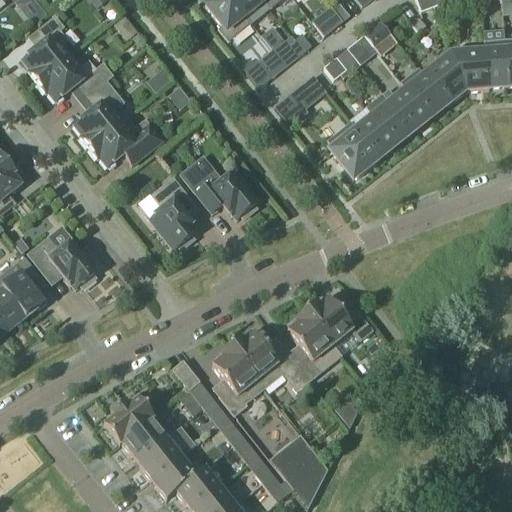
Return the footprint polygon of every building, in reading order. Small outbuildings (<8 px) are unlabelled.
[(225,0),(216,0),(202,11),(219,32),(215,35),(225,48),(248,30),(225,0)] [(255,0),(225,0),(248,30),(267,15),(255,0)] [(255,0),(267,15),(285,0),(255,0)] [(424,0),(417,0),(412,2),(418,17),(430,13),(424,0)] [(437,0),(424,0),(430,13),(441,9),(437,0)] [(337,9),(329,16),(339,28),(347,22),(337,9)] [(334,32),(339,28),(329,16),(324,20),(334,32)] [(34,88),(68,61),(60,50),(65,46),(56,36),(60,33),(52,23),(33,38),(41,48),(19,65),(27,75),(25,77),(34,88)] [(367,36),(361,41),(372,54),(378,49),(388,40),(378,28),(367,36)] [(299,39),(292,45),(302,58),(309,52),(299,39)] [(365,59),(372,54),(361,41),(355,46),(365,59)] [(511,44),(502,45),(503,55),(505,90),(511,89),(511,44)] [(292,45),(285,50),(295,63),(302,58),(292,45)] [(502,45),(482,47),(482,57),(485,94),(486,94),(486,92),(505,90),(503,55),(502,45)] [(462,96),(485,94),(482,57),(448,60),(462,96)] [(444,110),(462,96),(448,60),(421,80),(415,73),(444,110)] [(84,102),(109,82),(100,70),(93,75),(86,67),(78,73),(68,61),(34,88),(43,99),(45,97),(53,108),(74,91),(84,102)] [(338,81),(344,76),(334,63),(328,68),(338,81)] [(254,65),(242,75),(257,94),(269,84),(254,65)] [(338,81),(328,68),(321,73),(331,86),(338,81)] [(444,111),(444,110),(415,73),(398,87),(404,94),(426,122),(442,109),(444,111)] [(93,114),(71,130),(80,141),(77,143),(86,154),(124,123),(120,126),(112,116),(121,109),(113,98),(103,87),(110,82),(84,102),(93,114)] [(272,112),(278,120),(282,116),(280,115),(283,112),(284,114),(287,111),(286,110),(289,107),(291,109),(294,106),(301,115),(323,97),(311,82),(298,92),(272,112)] [(386,93),(379,98),(387,108),(409,135),(426,122),(404,94),(394,102),(386,93)] [(392,149),(409,135),(387,108),(370,121),(392,149)] [(376,162),(392,149),(370,121),(354,134),(348,126),(347,127),(377,164),(376,162)] [(124,123),(86,154),(95,165),(97,163),(105,173),(127,156),(135,167),(160,147),(143,126),(132,134),(124,123)] [(353,183),(377,164),(347,127),(324,145),(328,151),(326,153),(342,172),(343,170),(353,183)] [(200,162),(177,180),(186,191),(205,215),(216,206),(220,212),(229,223),(231,221),(234,226),(239,222),(241,224),(253,214),(251,212),(256,208),(231,177),(220,185),(200,162)] [(5,169),(0,173),(0,219),(13,209),(6,200),(18,190),(10,180),(12,179),(11,177),(5,169)] [(160,214),(147,225),(172,256),(177,253),(178,255),(191,245),(189,243),(194,239),(190,234),(192,233),(179,216),(189,208),(170,184),(160,193),(149,201),(156,209),(160,214)] [(44,283),(55,275),(68,292),(70,290),(73,295),(78,291),(80,294),(92,284),(90,281),(95,278),(70,246),(57,256),(47,243),(25,260),(44,283)] [(0,280),(0,293),(23,323),(43,308),(28,289),(37,282),(22,263),(0,280)] [(0,293),(0,332),(4,338),(23,323),(0,293)] [(342,325),(325,304),(315,311),(313,309),(302,317),(335,359),(356,343),(358,345),(369,336),(353,317),(342,325)] [(335,359),(302,317),(291,326),(293,329),(284,336),(301,358),(289,368),(290,370),(305,389),(318,379),(315,375),(335,359)] [(267,360),(250,339),(240,346),(238,343),(227,352),(260,394),(290,370),(289,368),(276,352),(267,360)] [(260,394),(227,352),(216,361),(218,364),(209,371),(226,393),(215,401),(231,422),(243,412),(241,409),(260,394)] [(180,367),(170,375),(186,395),(196,387),(180,367)] [(192,406),(199,415),(211,405),(204,396),(192,406)] [(118,448),(148,424),(150,423),(135,403),(124,412),(121,407),(108,418),(111,422),(101,430),(116,450),(118,448)] [(199,415),(207,425),(219,415),(211,405),(199,415)] [(133,467),(163,443),(148,424),(118,448),(133,467)] [(163,443),(133,467),(148,486),(178,462),(192,451),(177,432),(163,443)] [(222,444),(229,453),(241,443),(234,435),(222,444)] [(229,453),(237,462),(249,452),(241,443),(229,453)] [(306,451),(275,475),(304,511),(306,511),(325,476),(306,451)] [(178,462),(148,486),(163,504),(202,473),(192,480),(178,462)] [(252,481),(259,490),(271,480),(264,471),(252,481)] [(184,511),(192,511),(217,492),(202,473),(163,504),(164,505),(173,498),(184,511)] [(259,490),(267,499),(279,490),(271,480),(259,490)] [(230,511),(232,511),(217,492),(192,511),(230,511)]
